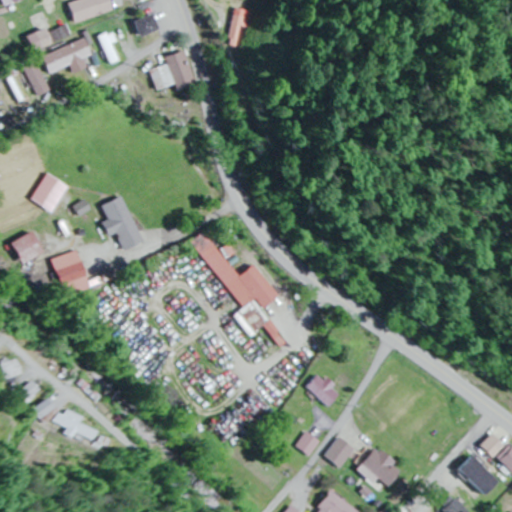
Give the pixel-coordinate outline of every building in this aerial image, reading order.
[(77,0),(67,4),(73,24),(113,11),(109,0),(77,0)] [(251,28),(255,12),(234,7),(224,45),(235,47),(241,25),(251,28)] [(137,38),(157,29),(150,14),(130,23),(137,38)] [(71,35),(68,26),(49,32),(52,42),(71,35)] [(49,44),(42,29),(22,37),(28,53),(49,44)] [(100,39),(109,64),(118,61),(109,36),(100,39)] [(70,66),(73,72),(86,68),(83,58),(91,55),(85,40),(39,56),(46,75),(70,66)] [(175,90),(196,82),(184,49),(163,57),(166,64),(148,71),(156,91),(173,85),(175,90)] [(35,96),(48,90),(34,61),(22,67),(35,96)] [(26,198),(39,207),(56,184),(44,174),(26,198)] [(113,234),(120,251),(139,242),(119,196),(97,205),(104,220),(96,223),(103,238),(113,234)] [(37,253),(25,232),(3,245),(14,265),(37,253)] [(235,276),(206,237),(194,246),(241,309),(232,315),(248,337),(263,326),(269,334),(274,329),(259,309),(276,296),(252,263),(235,276)] [(85,288),(72,251),(44,260),(56,298),(85,288)] [(9,363),(12,378),(24,375),(20,360),(9,363)] [(325,406),(339,392),(318,372),(304,385),(325,406)] [(105,432),(85,422),(87,419),(49,400),(42,414),(100,443),(105,432)] [(304,456),(316,442),(302,431),(291,446),(304,456)] [(478,443),(507,476),(511,472),(511,444),(508,441),(501,447),(489,433),(478,443)] [(350,448),(335,436),(320,456),(335,468),(350,448)] [(387,484),(397,463),(366,447),(356,468),(387,484)] [(478,494),(492,479),(466,453),(451,468),(478,494)] [(356,511),(326,490),(310,511),(356,511)] [(464,511),(464,501),(445,501),(445,511),(464,511)]
